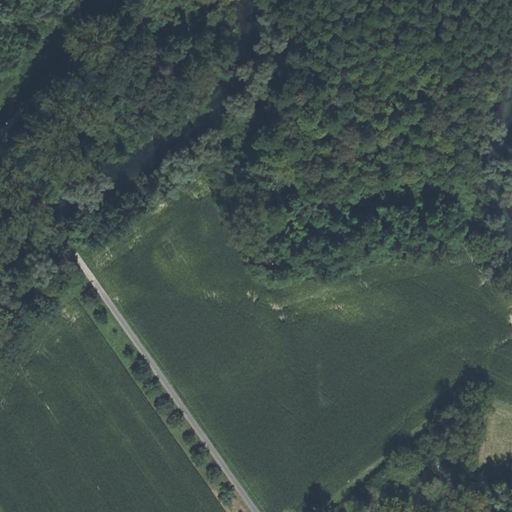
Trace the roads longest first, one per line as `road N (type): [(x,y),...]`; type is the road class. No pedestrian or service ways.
road 1 (track): [(0,140),(248,511)]
road 2 (track): [(0,138),(119,0)]
road 3 (track): [(0,104),(102,0)]
